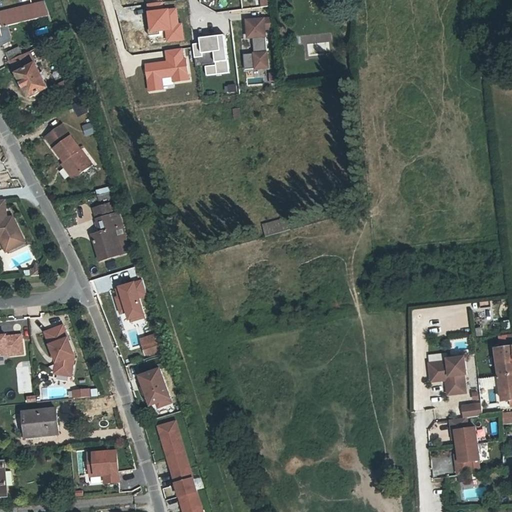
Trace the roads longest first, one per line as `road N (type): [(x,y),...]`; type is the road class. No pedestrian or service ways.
road 1 (residential): [(85,290),(156,498)]
road 2 (residential): [(0,121),(85,290)]
road 3 (residential): [(21,511),(156,498)]
